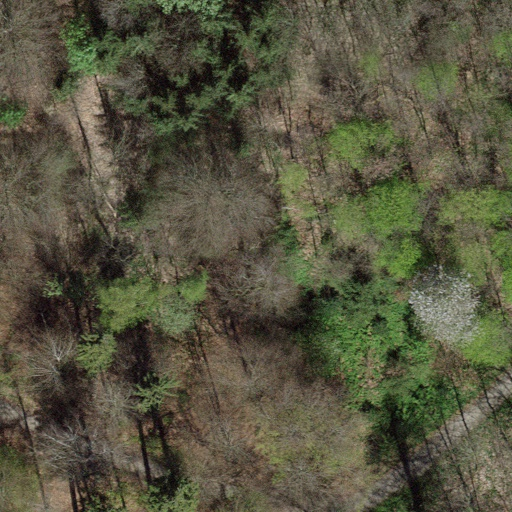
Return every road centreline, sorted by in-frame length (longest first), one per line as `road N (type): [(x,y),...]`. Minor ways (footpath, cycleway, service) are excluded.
road 1 (unknown): [(323,511),(255,504),(0,411)]
road 2 (unknown): [(511,390),(402,485),(335,511)]
